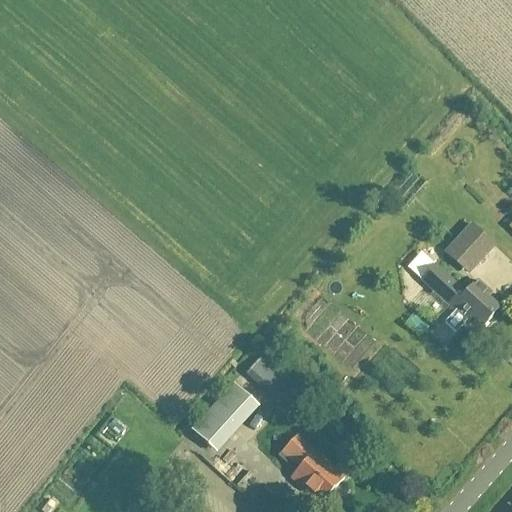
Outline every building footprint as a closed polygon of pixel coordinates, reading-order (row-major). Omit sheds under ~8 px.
[(479,268),(498,247),(480,230),(460,250),(479,268)] [(483,327),(498,310),(484,297),(488,292),(477,282),(467,294),(435,264),(420,280),(468,324),(473,318),(483,327)] [(221,437),(202,419),(191,431),(210,449),(221,437)] [(299,470),(291,479),(321,505),(344,479),(297,437),(291,444),(281,436),(264,455),(283,473),(291,463),(299,470)] [(249,477),(241,487),(258,500),(266,490),(249,477)]
